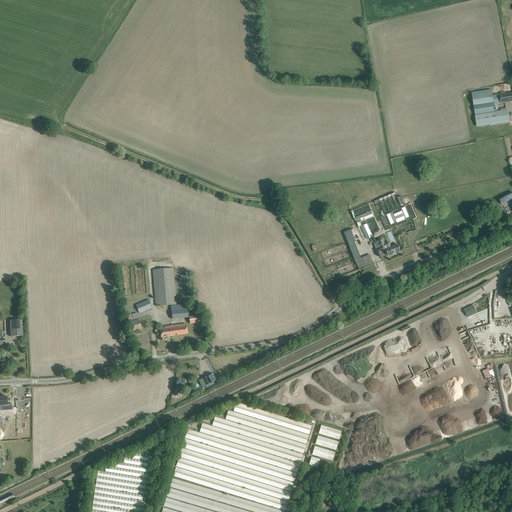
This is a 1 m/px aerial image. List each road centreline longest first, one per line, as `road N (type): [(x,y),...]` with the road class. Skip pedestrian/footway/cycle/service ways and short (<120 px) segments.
road 1 (unclassified): [(0,383),(73,378),(293,337),(370,282),(511,227)]
road 2 (track): [(344,303),(331,299),(274,202),(57,123)]
